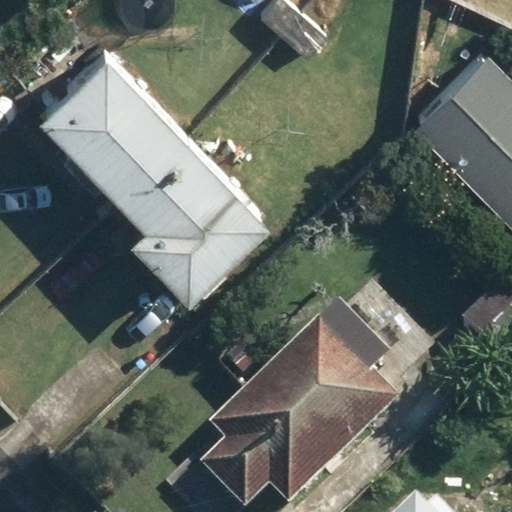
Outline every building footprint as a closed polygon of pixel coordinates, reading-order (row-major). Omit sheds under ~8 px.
[(334,26),(297,0),(267,0),(257,15),(313,56),(334,26)] [(511,18),(493,0),(442,0),(391,52),(511,170),(511,18)] [(0,51),(17,35),(0,16),(0,51)] [(71,140),(55,155),(90,192),(106,176),(141,211),(131,221),(195,287),(286,198),(118,26),(37,105),(71,140)] [(511,283),(431,361),(463,395),(511,348),(511,283)] [(208,425),(221,440),(205,455),(255,511),(272,496),(286,511),(293,511),(424,394),(342,303),(208,425)] [(456,511),(430,487),(405,511),(456,511)]
